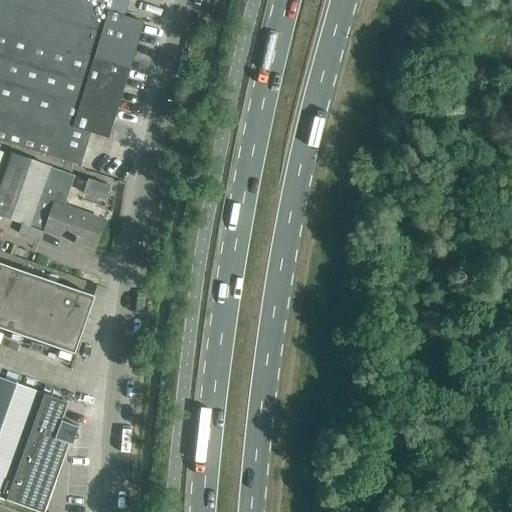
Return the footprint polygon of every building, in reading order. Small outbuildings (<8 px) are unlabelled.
[(0,0),(0,29),(94,58),(130,69),(144,22),(137,20),(139,15),(125,11),(128,0),(0,0)] [(0,141),(85,167),(87,158),(90,150),(86,148),(90,133),(73,127),(94,58),(0,29),(0,141)] [(94,58),(73,127),(90,133),(108,139),(122,92),(126,93),(129,82),(126,81),(130,69),(94,58)] [(0,178),(8,155),(0,151),(0,178)] [(75,176),(51,168),(11,154),(0,184),(0,216),(30,227),(31,226),(44,231),(44,232),(68,240),(69,238),(75,240),(73,244),(76,245),(77,243),(94,249),(100,231),(96,230),(100,219),(104,221),(104,220),(64,206),(75,176)] [(83,193),(105,201),(110,186),(88,179),(83,193)] [(0,328),(15,333),(74,354),(83,329),(94,297),(0,264),(0,328)] [(67,403),(0,378),(0,498),(38,511),(44,511),(69,444),(72,445),(74,440),(80,438),(77,432),(79,427),(61,420),(67,403)]
